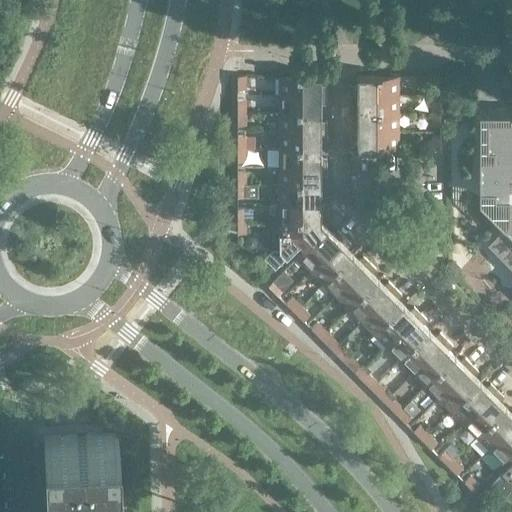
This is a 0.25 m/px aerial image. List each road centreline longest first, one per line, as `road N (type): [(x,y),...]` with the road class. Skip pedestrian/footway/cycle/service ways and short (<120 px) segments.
road 1 (tertiary): [(390,511),(316,420),(113,262)]
road 2 (tertiary): [(82,298),(277,456),(322,511)]
road 3 (secondary): [(103,203),(159,78),(179,0)]
road 4 (secondary): [(136,0),(116,74),(69,181)]
road 5 (residential): [(406,254),(369,217),(369,184),(415,184),(415,234)]
road 6 (residential): [(511,361),(406,254)]
